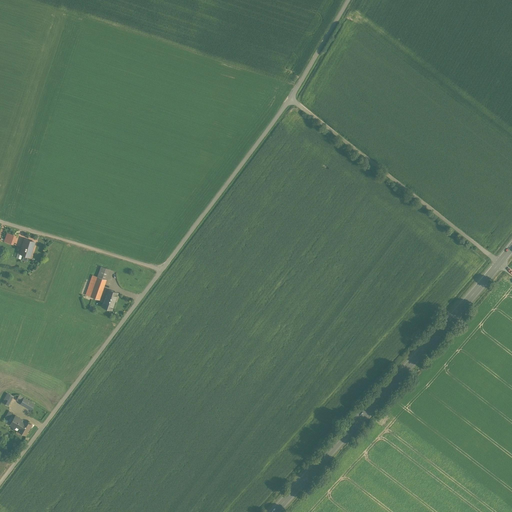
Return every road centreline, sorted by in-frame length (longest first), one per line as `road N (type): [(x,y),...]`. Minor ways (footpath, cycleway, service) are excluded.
road 1 (unclassified): [(0,481),(290,96)]
road 2 (secondary): [(501,259),(274,511)]
road 3 (unclassified): [(290,96),(501,259)]
